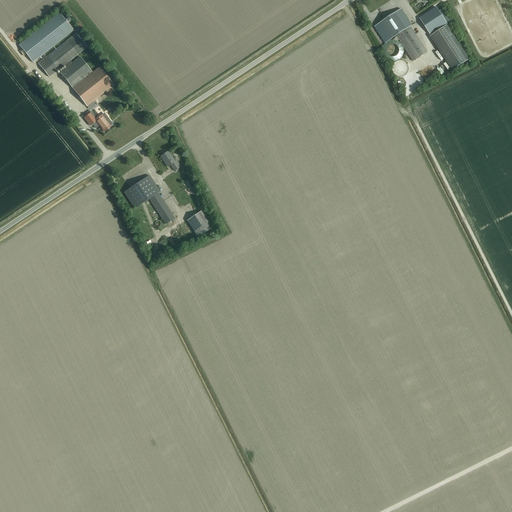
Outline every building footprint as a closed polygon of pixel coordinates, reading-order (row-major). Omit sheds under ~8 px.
[(419,18),(423,24),(430,35),(447,24),(436,7),(419,18)] [(412,25),(411,24),(401,9),(376,26),(387,42),(397,35),(397,36),(396,36),(413,61),(427,52),(410,27),(412,25)] [(19,45),(33,62),(73,30),(59,13),(19,45)] [(430,36),(452,71),(469,59),(447,25),(430,36)] [(76,33),(76,34),(38,63),(49,77),(64,65),(67,68),(72,63),(70,61),(87,47),(77,35),(78,35),(81,32),(79,30),(76,33)] [(60,73),(72,88),(92,73),(80,57),(72,63),(67,68),(60,73)] [(99,67),(92,73),(72,88),(87,107),(114,85),(99,67)] [(90,110),(92,112),(94,110),(95,112),(99,108),(94,102),(92,104),(94,106),(90,110)] [(104,132),(110,127),(102,115),(95,121),(104,132)] [(174,171),(181,167),(176,161),(175,162),(168,152),(160,157),(167,167),(170,165),(174,171)] [(166,225),(175,219),(158,193),(160,192),(149,176),(124,193),(135,209),(149,199),(166,225)] [(198,237),(213,227),(202,211),(187,221),(198,237)]
